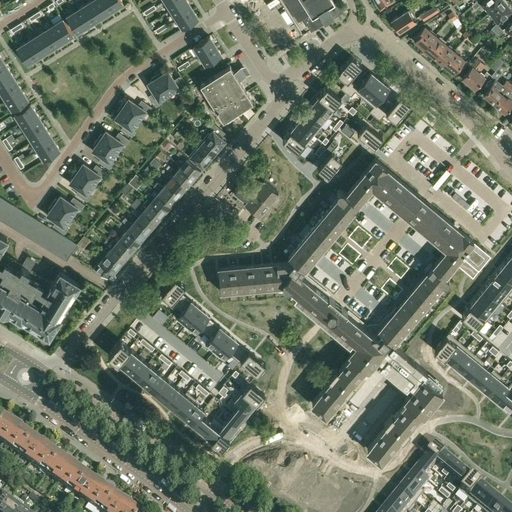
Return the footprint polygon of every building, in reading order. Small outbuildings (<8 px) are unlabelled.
[(94,0),(90,0),(85,4),(95,20),(104,14),(94,0)] [(107,0),(94,0),(104,14),(113,9),(107,0)] [(120,0),(107,0),(113,9),(122,3),(120,0)] [(164,0),(170,9),(184,0),(164,0)] [(186,0),(184,0),(170,9),(176,18),(192,8),(186,0)] [(284,0),(297,20),(303,17),(311,30),(315,27),(315,28),(324,22),(325,22),(326,21),(330,18),(333,17),(333,16),(342,11),(336,1),(334,3),(332,0),(284,0)] [(483,0),(482,2),(490,11),(502,0),(483,0)] [(502,0),(490,11),(498,20),(511,9),(508,5),(508,3),(505,0),(502,0)] [(476,1),(471,6),(474,9),(480,5),(476,1)] [(85,4),(75,10),(86,26),(95,20),(85,4)] [(434,6),(420,15),(423,20),(438,11),(434,6)] [(392,20),(390,21),(394,26),(396,25),(399,30),(417,18),(417,17),(410,7),(392,19),(392,20)] [(192,8),(176,18),(182,28),(198,18),(192,8)] [(283,9),(276,14),(280,20),(287,15),(283,9)] [(75,10),(66,16),(76,32),(86,26),(75,10)] [(453,13),(449,17),(452,21),(457,28),(461,23),(457,18),(453,13)] [(62,18),(53,24),(63,40),(73,34),(62,18)] [(491,28),(488,31),(492,34),(494,31),(499,27),(496,23),(491,28)] [(53,24),(44,30),(54,46),(63,40),(53,24)] [(418,35),(414,40),(418,43),(418,45),(421,47),(423,47),(424,48),(435,35),(424,26),(417,34),(418,35)] [(44,30),(35,36),(45,52),(54,46),(44,30)] [(209,35),(193,46),(199,55),(215,45),(209,35)] [(435,35),(424,48),(428,51),(428,53),(431,55),(432,55),(433,56),(444,43),(435,35)] [(35,36),(26,41),(36,57),(45,52),(35,36)] [(26,41),(16,47),(26,64),(36,57),(26,41)] [(444,43),(433,56),(437,59),(437,61),(440,63),(442,63),(443,64),(454,50),(451,49),(444,43)] [(215,45),(199,55),(205,64),(221,54),(215,45)] [(454,50),(443,64),(454,73),(459,67),(458,66),(463,59),(458,54),(460,52),(455,49),(454,51),(454,50)] [(351,55),(335,75),(344,83),(340,88),(345,92),(353,83),(348,79),(361,63),(351,55)] [(498,56),(490,66),(495,70),(500,65),(503,61),(498,56)] [(472,66),(462,77),(474,87),(484,76),(479,72),(485,65),(476,57),(470,65),(472,66)] [(495,70),(491,75),(496,79),(505,69),(508,65),(503,61),(500,65),(495,70)] [(5,62),(0,65),(0,78),(10,72),(5,62)] [(229,65),(194,87),(200,97),(206,93),(223,120),(223,119),(224,120),(240,110),(240,109),(252,101),(239,80),(246,75),(241,66),(233,71),(229,65)] [(161,71),(156,74),(169,93),(178,87),(180,91),(186,87),(179,76),(174,80),(167,69),(163,72),(161,71)] [(353,83),(345,92),(351,96),(355,91),(364,99),(380,79),(370,71),(357,87),(353,83)] [(10,72),(0,78),(0,90),(16,81),(10,72)] [(152,79),(147,82),(154,92),(149,95),(156,106),(161,103),(159,99),(169,93),(156,74),(151,77),(152,79)] [(492,82),(483,93),(484,94),(484,95),(487,97),(488,98),(494,102),(510,83),(506,79),(502,84),(495,78),(492,82)] [(380,79),(364,99),(373,106),(369,111),(374,115),(381,106),(377,102),(390,87),(380,79)] [(16,81),(0,90),(0,91),(6,100),(22,90),(16,81)] [(511,84),(510,83),(494,102),(499,107),(500,108),(502,110),(503,110),(505,111),(511,102),(511,93),(510,92),(511,88),(511,84)] [(322,90),(318,95),(319,95),(336,109),(343,100),(326,85),(322,90)] [(22,90),(6,100),(12,110),(28,99),(22,90)] [(319,95),(312,104),(328,117),(327,117),(328,118),(336,109),(319,95)] [(381,106),(374,115),(379,120),(383,115),(393,123),(409,103),(399,95),(386,110),(381,106)] [(123,101),(120,106),(138,119),(145,110),(148,113),(152,107),(141,100),(138,104),(128,97),(125,102),(123,101)] [(30,103),(14,113),(20,122),(36,112),(30,103)] [(312,104),(304,112),(321,126),(327,117),(328,117),(312,104)] [(118,112),(114,117),(124,124),(121,129),(132,136),(135,131),(132,128),(138,119),(120,106),(116,111),(118,112)] [(194,108),(190,113),(196,118),(200,113),(198,112),(200,110),(196,106),(194,108)] [(351,106),(348,110),(353,114),(356,110),(351,106)] [(36,112),(20,122),(26,132),(42,121),(36,112)] [(304,112),(297,121),(313,134),(321,126),(304,112)] [(42,121),(26,132),(31,141),(48,130),(42,121)] [(290,130),(306,143),(313,134),(297,121),(290,130)] [(212,129),(205,138),(217,149),(219,149),(226,141),(225,140),(221,136),(225,132),(221,130),(214,123),(212,122),(208,126),(212,129)] [(365,122),(357,132),(374,146),(382,136),(365,122)] [(344,124),(340,129),(350,137),(354,132),(344,124)] [(286,134),(282,139),(299,153),(307,144),(306,143),(290,130),(290,129),(290,130),(286,134)] [(48,130),(31,141),(37,150),(53,140),(48,130)] [(100,133),(97,138),(116,152),(122,143),(126,145),(129,139),(119,132),(115,137),(105,130),(102,135),(100,133)] [(95,145),(92,149),(102,156),(98,161),(109,169),(113,163),(109,161),(116,152),(97,138),(93,144),(95,145)] [(205,138),(197,147),(209,157),(211,157),(214,154),(214,152),(217,149),(205,138)] [(166,139),(162,144),(166,147),(170,142),(166,139)] [(325,148),(330,152),(331,151),(337,143),(332,139),(330,142),(325,148)] [(53,140),(37,150),(43,159),(59,149),(53,140)] [(197,147),(189,156),(202,166),(205,162),(207,162),(209,160),(209,158),(209,157),(197,147)] [(318,147),(314,152),(319,156),(323,151),(318,147)] [(179,150),(176,153),(185,160),(180,165),(180,166),(193,176),(195,176),(197,173),(197,172),(200,168),(188,157),(179,150)] [(330,152),(317,168),(327,176),(339,161),(341,159),(331,151),(330,152)] [(154,158),(150,163),(156,168),(160,163),(154,158)] [(218,268),(217,268),(220,290),(282,284),(283,286),(284,287),(285,288),(290,287),(296,292),(293,296),(349,343),(352,339),(356,342),(350,351),(352,353),(339,370),(336,367),(328,377),(331,379),(312,401),(325,412),(343,390),(346,392),(353,383),(353,382),(359,375),(361,372),(366,366),(368,368),(376,359),(406,385),(408,382),(413,386),(404,397),(406,399),(392,415),(391,414),(383,423),(386,425),(368,447),(380,458),(399,436),(401,438),(409,429),(407,426),(419,411),(422,413),(425,408),(440,390),(433,384),(433,383),(424,375),(427,371),(414,361),(413,360),(402,351),(400,349),(393,343),(442,284),(444,284),(446,284),(448,284),(449,283),(449,281),(449,280),(448,278),(446,277),(444,275),(455,262),(461,267),(467,272),(470,274),(472,276),(489,255),(484,250),(482,249),(479,246),(456,227),(453,224),(433,207),(430,205),(429,206),(430,206),(416,222),(415,223),(418,225),(446,248),(433,265),(431,264),(426,270),(428,271),(398,306),(397,304),(389,314),(391,315),(379,329),(376,326),(371,326),(367,323),(365,326),(301,275),(300,271),(315,254),(317,255),(325,246),(323,244),(351,210),(353,212),(361,203),(359,201),(371,186),(400,210),(403,213),(404,212),(403,211),(416,195),(417,196),(418,195),(415,192),(415,193),(390,172),(375,159),(346,193),(341,189),(340,189),(339,189),(337,190),(337,191),(336,191),(336,192),(336,193),(336,194),(337,196),(338,196),(288,256),(292,259),(291,261),(272,263),(270,263),(263,264),(261,264),(254,265),(252,265),(239,266),(237,266),(230,267),(228,267),(218,268)] [(78,166),(74,171),(93,184),(99,175),(103,177),(107,172),(96,164),(93,169),(83,162),(79,167),(78,166)] [(179,167),(173,174),(186,185),(189,181),(191,181),(193,179),(193,177),(193,176),(180,166),(179,167)] [(72,177),(69,182),(79,189),(76,194),(87,201),(90,196),(87,193),(93,184),(74,171),(71,176),(72,177)] [(173,174),(166,182),(179,193),(181,193),(183,190),(183,188),(186,185),(173,174)] [(260,213),(275,196),(278,192),(265,181),(263,180),(258,187),(246,177),(230,196),(236,200),(240,196),(242,198),(241,200),(259,215),(260,213)] [(135,179),(131,184),(136,188),(140,183),(135,179)] [(152,179),(149,183),(159,191),(158,191),(171,202),(172,201),(179,193),(166,182),(163,186),(159,184),(152,179)] [(158,192),(150,201),(163,212),(170,203),(171,202),(158,191),(158,192)] [(55,198),(52,203),(70,216),(77,207),(80,210),(84,204),(73,197),(70,201),(60,194),(57,199),(55,198)] [(404,212),(403,213),(402,214),(404,215),(404,216),(405,217),(405,216),(407,218),(411,221),(411,220),(413,221),(412,222),(414,223),(414,222),(415,223),(416,222),(430,206),(429,206),(430,205),(431,204),(429,202),(428,202),(424,199),(420,196),(420,195),(419,194),(418,195),(417,196),(416,195),(403,211),(404,212)] [(136,197),(133,201),(143,209),(156,220),(158,217),(161,217),(163,214),(163,212),(150,201),(147,198),(143,203),(136,197)] [(3,198),(0,202),(0,214),(8,201),(3,198)] [(8,201),(0,214),(0,217),(4,220),(13,204),(8,201)] [(133,201),(130,204),(140,213),(136,217),(149,228),(151,228),(153,225),(153,223),(156,220),(143,209),(133,201)] [(50,209),(46,214),(56,221),(53,226),(63,233),(67,228),(64,225),(70,216),(52,203),(48,208),(50,209)] [(13,204),(4,220),(9,223),(19,208),(13,204)] [(19,208),(9,223),(15,226),(24,211),(19,208)] [(24,211),(15,226),(20,229),(29,214),(24,211)] [(29,214),(20,229),(25,233),(34,217),(29,214)] [(34,217),(25,233),(30,236),(40,221),(34,217)] [(122,219),(121,220),(129,226),(128,227),(141,237),(142,237),(149,228),(136,217),(131,223),(124,217),(122,219)] [(40,221),(30,236),(36,239),(45,224),(40,221)] [(119,221),(117,224),(125,231),(120,236),(133,247),(140,238),(141,237),(128,227),(120,221),(119,221)] [(45,224),(36,239),(41,242),(50,227),(45,224)] [(50,227),(41,242),(46,246),(56,230),(50,227)] [(56,230),(46,246),(51,249),(61,234),(56,230)] [(0,306),(21,319),(48,335),(56,323),(60,316),(58,315),(74,290),(79,282),(61,271),(48,291),(41,286),(43,283),(28,273),(30,270),(22,264),(20,268),(5,259),(2,263),(0,261),(0,249),(7,238),(0,233),(0,306)] [(61,234),(51,249),(57,252),(66,237),(61,234)] [(81,247),(88,239),(84,235),(77,243),(81,247)] [(108,235),(106,238),(113,244),(126,255),(129,252),(131,252),(133,249),(133,247),(120,236),(116,241),(113,239),(108,235)] [(66,237),(57,252),(62,255),(71,240),(66,237)] [(106,238),(103,241),(111,248),(106,253),(119,263),(121,263),(124,261),(123,258),(126,255),(113,244),(106,238)] [(71,240),(62,255),(67,259),(70,254),(71,253),(76,257),(77,257),(81,251),(76,247),(78,244),(71,240)] [(99,261),(93,268),(107,277),(111,272),(114,269),(117,268),(119,266),(119,264),(119,263),(106,253),(99,261)] [(511,267),(505,262),(498,271),(511,282),(511,267)] [(511,282),(498,271),(491,279),(508,293),(511,288),(511,282)] [(175,276),(158,296),(174,309),(175,307),(175,306),(184,296),(178,292),(185,284),(175,276)] [(491,279),(484,288),(500,301),(499,302),(500,303),(508,293),(491,279)] [(484,288),(476,297),(493,310),(499,302),(500,301),(484,288)] [(184,296),(175,306),(180,311),(176,316),(186,324),(200,307),(190,299),(189,300),(184,296)] [(469,305),(469,306),(486,320),(494,311),(493,310),(476,297),(470,306),(469,305)] [(469,306),(461,315),(479,329),(486,320),(469,306)] [(200,307),(186,324),(196,331),(198,328),(203,332),(212,322),(207,318),(209,315),(200,307)] [(212,322),(203,332),(209,336),(205,341),(214,349),(228,332),(218,324),(217,326),(212,322)] [(129,326),(127,330),(133,335),(136,332),(129,326)] [(228,332),(214,349),(224,357),(228,352),(233,357),(242,346),(237,342),(238,340),(228,332)] [(448,332),(434,350),(439,354),(440,354),(443,357),(458,340),(448,332)] [(143,337),(140,340),(146,345),(148,342),(143,337)] [(119,339),(107,353),(113,357),(117,361),(129,346),(120,339),(119,339)] [(458,340),(443,357),(444,357),(452,364),(466,347),(458,340)] [(148,342),(146,345),(152,350),(154,347),(148,342)] [(129,346),(117,361),(118,361),(127,368),(138,354),(129,346)] [(242,346),(233,357),(239,361),(240,359),(257,373),(265,363),(260,359),(248,349),(247,350),(242,346)] [(466,347),(452,364),(461,371),(475,354),(466,347)] [(161,352),(158,355),(164,360),(167,357),(161,352)] [(138,354),(127,368),(136,376),(148,362),(138,354)] [(475,354),(461,371),(470,378),(482,364),(484,362),(475,354)] [(148,362),(136,376),(145,383),(157,369),(148,362)] [(482,364),(470,378),(479,386),(491,371),(490,371),(482,364)] [(491,371),(479,386),(488,393),(499,379),(500,379),(502,376),(492,368),(490,371),(491,371)] [(157,369),(145,383),(155,391),(166,377),(157,369)] [(166,377),(155,391),(164,399),(176,384),(166,377)] [(247,378),(239,388),(256,402),(257,402),(256,401),(259,397),(264,392),(250,381),(249,381),(247,378)] [(499,379),(488,393),(497,400),(504,390),(508,386),(500,379),(499,379)] [(198,383),(196,386),(201,391),(204,387),(198,383)] [(176,384),(164,399),(173,406),(185,392),(184,392),(176,384)] [(220,388),(218,391),(224,396),(226,393),(225,392),(220,388)] [(239,388),(231,397),(234,400),(239,403),(248,410),(249,411),(256,402),(239,388)] [(185,392),(173,406),(183,414),(194,400),(195,400),(196,398),(186,390),(184,392),(185,392)] [(511,396),(504,390),(497,400),(511,412),(511,396)] [(194,400),(183,414),(192,421),(199,413),(200,412),(204,408),(195,400),(194,400)] [(228,416),(226,419),(235,427),(248,411),(249,412),(249,411),(248,410),(239,403),(230,413),(228,416)] [(199,413),(192,421),(211,437),(211,438),(219,428),(200,412),(199,413)] [(0,423),(0,441),(19,455),(31,437),(22,431),(22,430),(14,424),(14,425),(4,418),(0,423)] [(219,428),(211,438),(221,446),(229,436),(228,435),(235,427),(226,419),(219,428)] [(44,477),(46,474),(58,457),(49,450),(50,449),(41,443),(41,444),(31,437),(19,455),(39,469),(37,472),(44,477)] [(429,451),(426,454),(436,463),(445,470),(452,461),(444,454),(444,453),(434,445),(431,448),(429,451)] [(427,455),(414,471),(423,478),(424,478),(436,463),(426,454),(426,455),(427,455)] [(68,463),(58,457),(46,474),(73,493),(85,476),(76,469),(77,468),(68,462),(68,463)] [(452,461),(445,470),(449,474),(461,483),(469,474),(452,461)] [(414,471),(406,480),(420,492),(421,491),(428,482),(423,478),(414,471)] [(25,474),(22,479),(28,483),(31,478),(25,474)] [(472,475),(458,492),(467,500),(481,483),(472,475)] [(95,482),(85,476),(73,493),(99,511),(100,511),(113,495),(103,488),(104,488),(95,482)] [(12,488),(16,483),(11,479),(7,485),(12,488)] [(406,480),(399,489),(416,503),(424,494),(421,491),(420,492),(406,480)] [(481,483),(467,500),(476,507),(489,491),(481,484),(481,483)] [(449,486),(446,489),(452,494),(455,491),(449,486)] [(399,489),(391,499),(407,511),(408,511),(416,503),(399,489)] [(489,491),(476,507),(482,511),(487,511),(499,498),(489,491)] [(1,494),(0,494),(0,511),(2,511),(11,501),(1,494)] [(122,502),(113,495),(100,511),(136,511),(130,508),(131,507),(122,501),(122,502)] [(499,498),(487,511),(502,511),(507,505),(499,498)] [(391,499),(383,508),(388,511),(407,511),(391,499)] [(2,511),(17,511),(20,508),(11,501),(2,511)]
